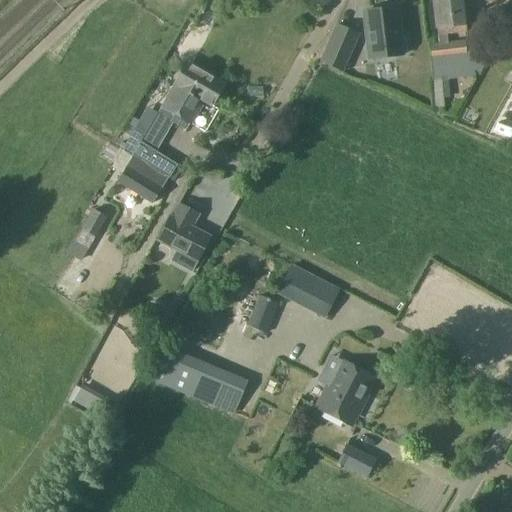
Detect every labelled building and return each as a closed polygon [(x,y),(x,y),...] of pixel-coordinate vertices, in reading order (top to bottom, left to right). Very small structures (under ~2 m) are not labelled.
[(481,73),(487,62),(485,46),(465,48),(464,43),(447,45),(445,35),(469,32),(469,25),(465,0),(431,0),(435,29),(436,36),(437,46),(428,47),(432,79),(435,108),(444,107),(440,78),(481,73)] [(372,61),(398,58),(398,51),(407,50),(405,37),(396,38),(393,8),(367,11),(372,61)] [(357,37),(338,27),(321,65),(341,74),(357,37)] [(487,62),(481,73),(458,116),(484,129),(501,96),(511,103),(511,46),(499,39),(498,41),(496,44),(487,62)] [(174,84),(204,102),(210,106),(223,84),(186,63),(174,84)] [(161,108),(158,113),(186,130),(189,124),(191,125),(204,102),(174,84),(171,90),(172,90),(161,108)] [(149,128),(140,143),(155,153),(164,137),(149,128)] [(131,135),(123,147),(132,152),(139,140),(131,135)] [(175,164),(155,153),(140,143),(117,181),(153,202),(167,178),(174,166),(175,164)] [(174,166),(167,178),(174,183),(181,170),(174,166)] [(123,220),(137,200),(112,184),(96,208),(107,215),(110,211),(123,220)] [(190,270),(207,237),(192,228),(197,217),(175,205),(169,217),(158,238),(177,249),(171,260),(190,270)] [(93,210),(82,230),(84,231),(96,237),(106,217),(93,210)] [(281,287),(277,295),(324,319),(329,308),(335,297),(337,293),(290,268),(281,287)] [(259,296),(246,325),(265,334),(278,304),(259,296)] [(155,298),(140,323),(158,334),(174,309),(155,298)] [(159,352),(148,378),(231,411),(241,387),(159,352)] [(350,424),(374,378),(330,355),(317,381),(327,387),(318,404),(317,407),(350,424)] [(313,403),(320,384),(262,362),(255,380),(313,403)] [(110,399),(82,384),(72,400),(100,417),(110,399)] [(365,480),(376,461),(345,444),(335,463),(365,480)]
